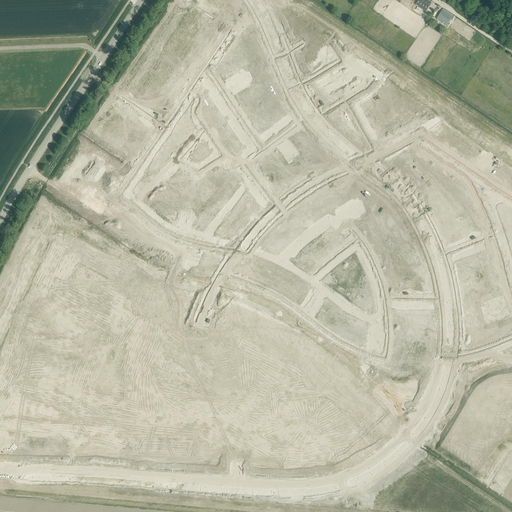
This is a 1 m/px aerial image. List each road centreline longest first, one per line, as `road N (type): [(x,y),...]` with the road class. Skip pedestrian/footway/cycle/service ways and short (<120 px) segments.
road 1 (residential): [(366,475),(296,385),(206,324),(74,265)]
road 2 (residential): [(366,475),(325,489),(271,493),(12,480)]
road 3 (unclassified): [(0,213),(141,0)]
road 4 (residential): [(12,480),(16,399),(74,265)]
road 5 (residential): [(444,300),(444,362),(426,413),(366,475)]
road 6 (residential): [(304,110),(400,194),(434,258)]
road 7 (residential): [(291,88),(346,59),(355,64),(368,82),(346,108),(374,154)]
road 8 (residential): [(165,130),(122,194),(156,223),(200,240)]
road 9 (residential): [(377,301),(361,255),(331,221),(305,231),(277,261)]
